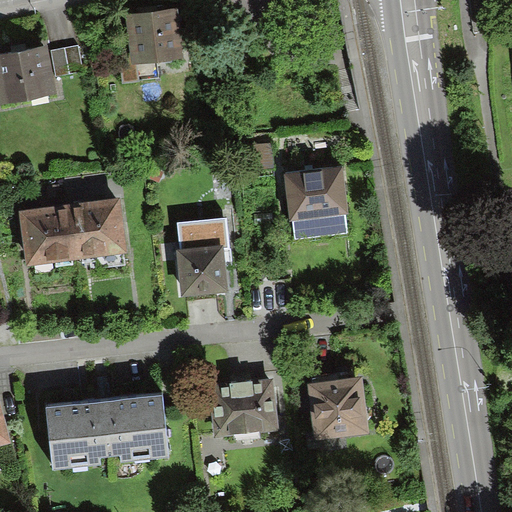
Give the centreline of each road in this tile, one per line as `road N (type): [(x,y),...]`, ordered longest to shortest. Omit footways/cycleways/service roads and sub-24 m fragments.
road 1 (primary): [(479,511),(403,0)]
road 2 (residential): [(390,320),(0,360)]
